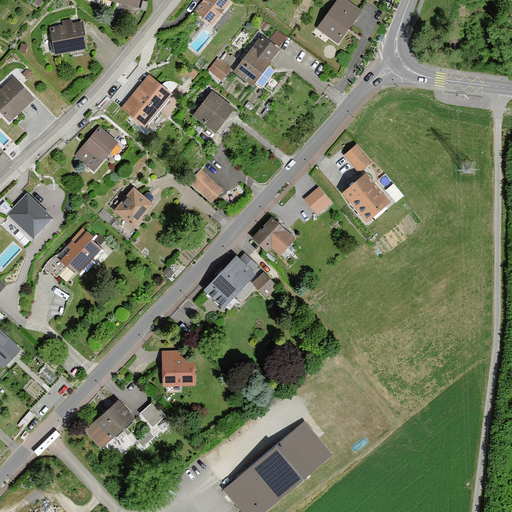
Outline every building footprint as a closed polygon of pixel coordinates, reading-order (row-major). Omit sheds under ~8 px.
[(228,3),(224,0),(201,0),(192,12),(210,26),(228,3)] [(361,11),(346,0),(336,0),(315,29),(336,45),(361,11)] [(52,55),(84,48),(79,21),(53,26),(54,32),(48,33),(52,55)] [(280,47),(262,34),(235,69),(254,83),(280,47)] [(28,45),(22,43),(19,51),(25,53),(28,45)] [(223,81),(233,68),(219,58),(209,71),(223,81)] [(32,73),(27,69),(22,74),(27,79),(32,73)] [(168,93),(145,75),(119,110),(141,127),(168,93)] [(33,98),(12,76),(0,87),(0,111),(9,121),(33,98)] [(231,110),(209,92),(191,115),(213,132),(231,110)] [(119,141),(100,125),(75,155),(94,171),(119,141)] [(360,172),(372,161),(356,144),(344,156),(360,172)] [(226,190),(202,170),(190,184),(214,204),(226,190)] [(388,201),(361,172),(338,193),(365,222),(388,201)] [(331,202),(318,186),(304,197),(317,213),(331,202)] [(132,187),(112,211),(127,224),(148,200),(132,187)] [(54,215),(27,191),(7,213),(34,237),(54,215)] [(294,235),(273,214),(252,235),(268,251),(273,246),(279,251),(294,235)] [(77,273),(99,246),(81,231),(58,257),(77,273)] [(256,275),(236,256),(204,290),(223,309),(256,275)] [(174,273),(167,267),(162,272),(169,278),(174,273)] [(264,269),(252,280),(265,295),(277,284),(264,269)] [(0,363),(4,366),(13,357),(21,348),(0,328),(0,363)] [(196,349),(163,350),(163,385),(197,385),(196,349)] [(58,378),(45,366),(38,373),(51,385),(58,378)] [(135,419),(118,400),(84,430),(101,449),(135,419)] [(153,402),(140,413),(153,428),(166,416),(153,402)] [(302,420),(223,489),(243,511),(264,511),(332,453),(302,420)]
